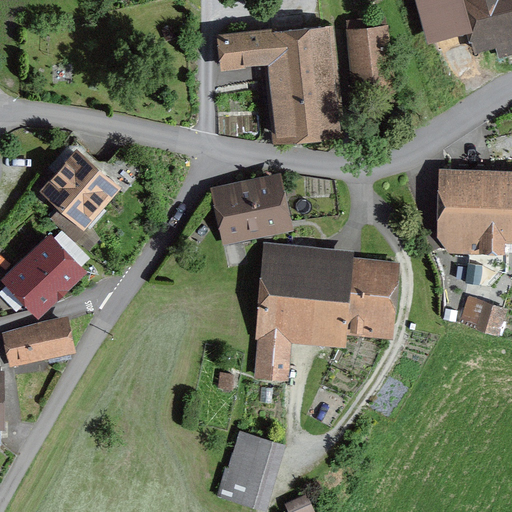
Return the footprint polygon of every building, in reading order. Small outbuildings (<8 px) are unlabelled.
[(466,24),(473,48),(511,37),(511,0),(423,0),(432,33),(466,24)] [(388,84),(380,17),(351,20),(350,32),(357,88),(388,84)] [(331,125),(320,23),(223,35),(226,63),(252,60),(255,78),(278,75),(281,105),(272,106),(275,131),(331,125)] [(60,177),(49,189),(91,225),(104,209),(97,203),(112,185),(74,152),(56,173),(60,177)] [(500,245),(501,229),(511,229),(511,179),(444,178),(443,231),(448,247),(482,248),(482,245),(500,245)] [(244,240),(241,230),(284,220),(275,183),(219,196),(230,244),(244,240)] [(52,218),(75,239),(85,228),(61,207),(52,218)] [(9,282),(3,288),(26,311),(35,308),(76,266),(50,241),(25,265),(19,259),(3,275),(9,282)] [(392,272),(269,261),(258,377),(285,380),(290,324),(386,333),(392,272)] [(479,299),(471,325),(494,332),(502,306),(479,299)] [(14,360),(72,348),(66,322),(9,334),(14,360)] [(330,366),(325,377),(331,379),(336,369),(330,366)] [(254,500),(270,441),(240,433),(224,492),(254,500)]
